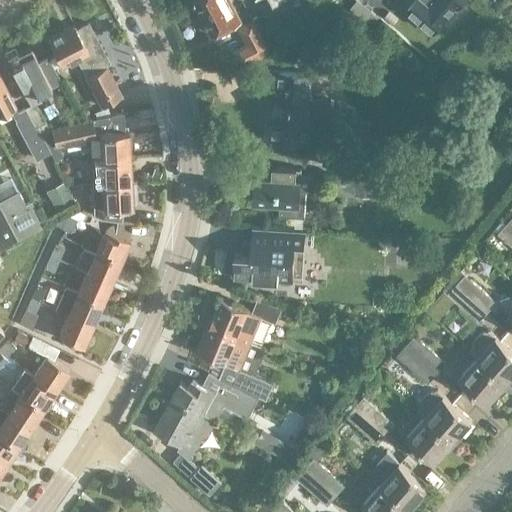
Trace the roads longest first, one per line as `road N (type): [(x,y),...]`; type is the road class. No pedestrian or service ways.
road 1 (tertiary): [(94,437),(174,280),(189,214),(193,153),(177,82),(138,0)]
road 2 (residential): [(187,511),(94,437)]
